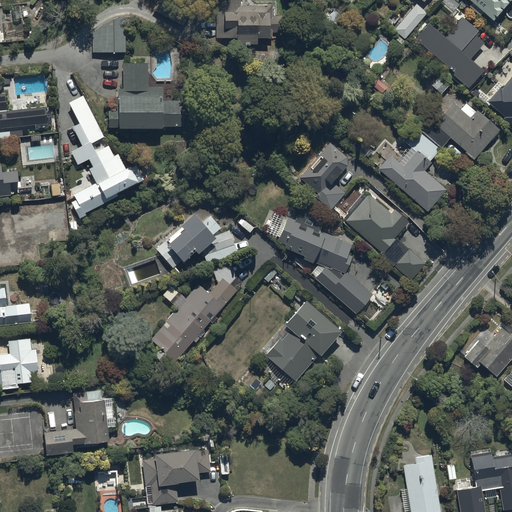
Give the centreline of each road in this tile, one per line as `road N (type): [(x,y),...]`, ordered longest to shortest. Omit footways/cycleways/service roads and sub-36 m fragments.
road 1 (tertiary): [(511,220),(393,362),(361,426),(345,511)]
road 2 (unknown): [(0,58),(69,47),(131,6),(192,36)]
